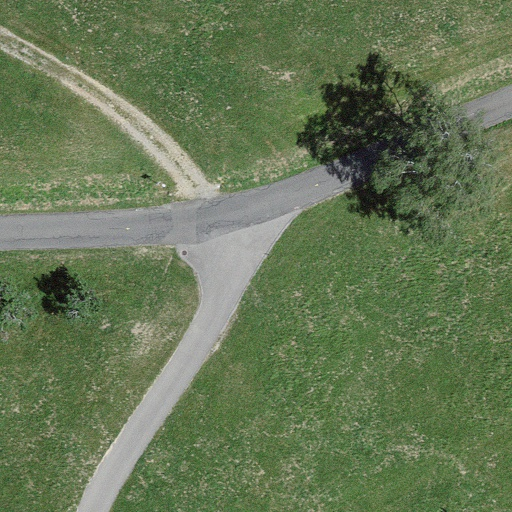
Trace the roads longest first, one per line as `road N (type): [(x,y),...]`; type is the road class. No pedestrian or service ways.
road 1 (residential): [(0,232),(210,221),(511,109)]
road 2 (track): [(91,511),(132,438),(222,312),(225,273),(210,221)]
road 3 (track): [(0,39),(188,167),(210,221)]
